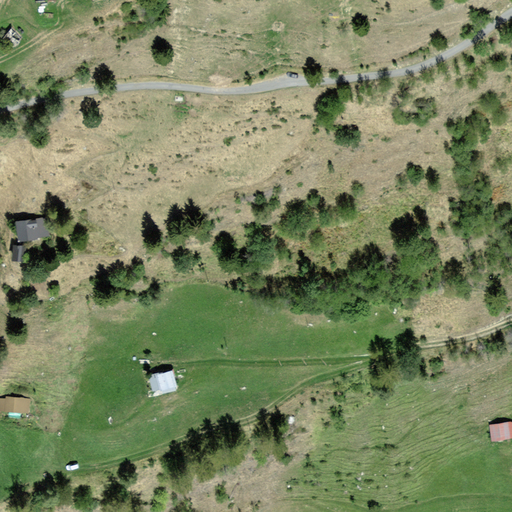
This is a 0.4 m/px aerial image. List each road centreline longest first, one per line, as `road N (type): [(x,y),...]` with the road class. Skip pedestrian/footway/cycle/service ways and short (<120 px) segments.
road 1 (track): [(511,11),(426,66),(67,94),(0,110)]
road 2 (track): [(388,353),(307,384),(259,418),(71,471)]
road 3 (track): [(388,353),(187,360)]
road 4 (track): [(511,327),(388,353)]
